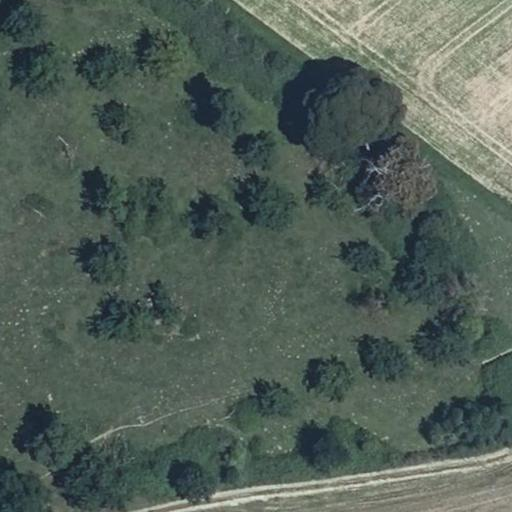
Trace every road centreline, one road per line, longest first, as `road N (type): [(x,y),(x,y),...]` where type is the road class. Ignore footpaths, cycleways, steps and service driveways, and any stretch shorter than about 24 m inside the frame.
road 1 (track): [(511,222),(208,0)]
road 2 (track): [(511,450),(153,511)]
